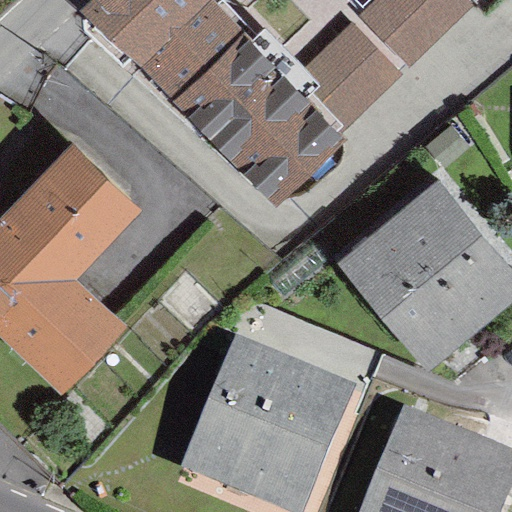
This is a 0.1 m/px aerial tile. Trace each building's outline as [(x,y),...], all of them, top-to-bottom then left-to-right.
[(219,0),(85,0),(75,10),(279,215),(464,28),(435,0),(400,0),(303,99),(211,9),(219,0)] [(455,0),(471,15),(483,0),(455,0)] [(51,267),(121,194),(75,151),(0,228),(0,304),(62,364),(105,319),(51,267)] [(427,351),(511,278),(511,273),(435,183),(347,255),(427,351)] [(290,511),(295,511),(344,397),(239,354),(191,470),(290,511)] [(492,511),(511,466),(511,465),(408,422),(370,511),(492,511)]
